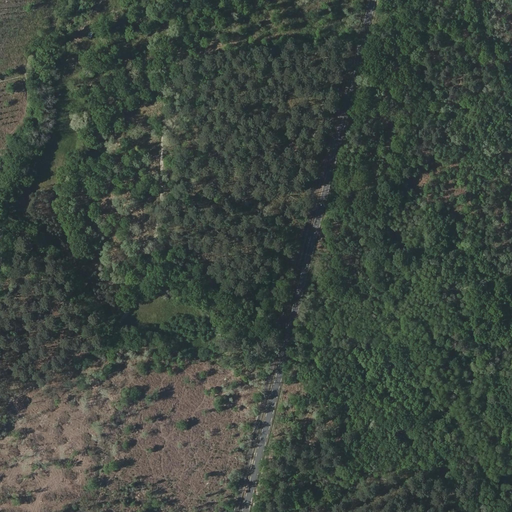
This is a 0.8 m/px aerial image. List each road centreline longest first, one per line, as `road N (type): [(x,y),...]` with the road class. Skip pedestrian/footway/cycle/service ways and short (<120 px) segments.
road 1 (secondary): [(373,0),(246,511)]
road 2 (track): [(173,0),(161,214),(139,292),(116,328),(0,413)]
